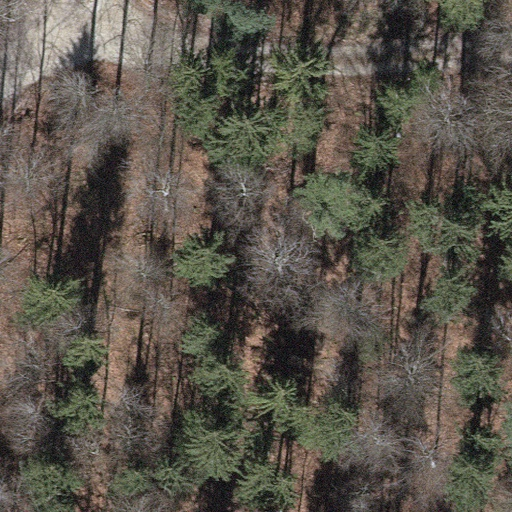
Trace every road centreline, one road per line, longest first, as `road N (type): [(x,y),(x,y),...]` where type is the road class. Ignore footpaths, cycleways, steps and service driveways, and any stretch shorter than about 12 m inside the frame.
road 1 (track): [(74,21),(352,57),(511,38)]
road 2 (track): [(81,0),(73,42),(0,88)]
